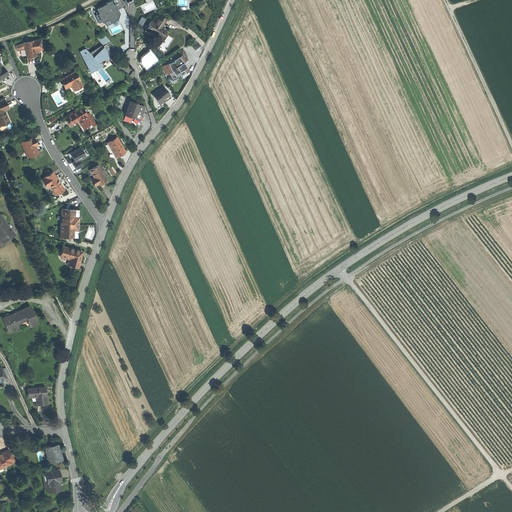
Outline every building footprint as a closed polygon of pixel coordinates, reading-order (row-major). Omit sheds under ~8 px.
[(100,13),(96,15),(100,22),(105,20),(109,18),(111,21),(119,18),(116,13),(120,12),(118,9),(118,7),(123,4),(121,0),(110,0),(106,2),(107,4),(98,8),(100,13)] [(150,31),(162,38),(166,31),(161,28),(163,24),(166,19),(160,15),(155,24),(151,22),(148,27),(151,29),(150,31)] [(99,38),(103,44),(108,40),(104,35),(99,38)] [(24,48),(26,57),(31,56),(35,55),(35,53),(34,50),(38,49),(42,49),(40,39),(23,42),(24,48)] [(189,45),(195,51),(201,46),(196,40),(189,45)] [(17,50),(24,48),(23,42),(15,46),(17,50)] [(82,56),(89,72),(93,69),(96,66),(97,66),(94,62),(96,60),(98,62),(108,59),(105,50),(103,46),(90,55),(91,55),(90,56),(87,53),(82,56)] [(185,53),(183,50),(172,57),(175,60),(173,61),(174,62),(164,66),(167,74),(169,73),(172,81),(178,79),(176,76),(180,75),(180,76),(184,73),(188,70),(183,63),(187,60),(183,54),(185,53)] [(4,67),(8,73),(13,70),(9,64),(4,67)] [(62,84),(64,88),(70,85),(74,93),(83,88),(78,80),(79,79),(74,71),(59,79),(62,84)] [(163,87),(152,95),(159,104),(163,101),(163,100),(169,95),(163,87)] [(4,99),(0,100),(0,124),(9,121),(6,114),(4,110),(8,108),(4,99)] [(125,114),(138,120),(140,116),(142,112),(141,112),(142,107),(130,102),(125,114)] [(81,107),(65,117),(67,121),(69,125),(85,115),(86,115),(81,107)] [(92,127),(85,115),(69,125),(71,127),(78,123),(79,122),(84,131),(92,127)] [(33,137),(21,143),(25,153),(24,153),(26,158),(38,153),(36,148),(37,147),(35,143),(33,137)] [(116,137),(108,143),(113,152),(116,156),(120,154),(125,151),(116,137)] [(111,154),(113,152),(108,143),(105,144),(111,154)] [(80,147),(70,153),(74,161),(78,158),(85,155),(80,147)] [(82,164),(78,158),(74,161),(72,162),(75,168),(82,164)] [(98,183),(98,184),(102,181),(106,179),(98,165),(90,170),(94,177),(98,183)] [(52,172),(42,179),(47,187),(49,185),(55,194),(63,189),(57,180),(52,172)] [(74,209),(61,209),(60,237),(73,237),(73,230),(78,230),(78,221),(79,217),(78,217),(74,217),(74,209)] [(0,235),(4,242),(14,234),(8,226),(0,215),(0,235)] [(82,252),(63,246),(60,257),(69,259),(68,264),(78,267),(80,259),(82,252)] [(3,319),(9,332),(19,327),(17,323),(22,321),(27,319),(30,326),(38,323),(30,306),(3,319)] [(45,387),(28,389),(28,397),(36,396),(36,400),(37,404),(46,403),(45,387)] [(51,462),(62,459),(60,455),(59,455),(58,451),(56,444),(44,447),(48,459),(50,458),(51,462)] [(0,466),(1,466),(2,468),(11,464),(10,461),(14,460),(10,451),(3,454),(2,455),(1,454),(0,454),(0,466)] [(58,470),(45,472),(46,477),(48,491),(59,490),(57,481),(60,480),(59,475),(58,470)]
